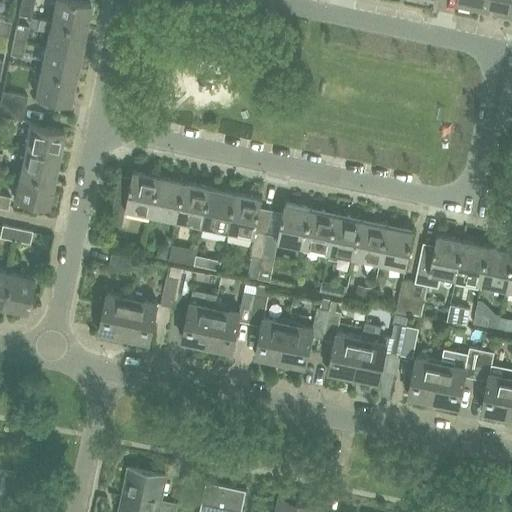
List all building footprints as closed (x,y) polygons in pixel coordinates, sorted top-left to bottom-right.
[(31,16),(34,0),(21,0),(18,13),(31,16)] [(55,0),(51,20),(85,27),(91,2),(81,0),(55,0)] [(509,12),(511,0),(484,0),(483,7),(509,12)] [(85,27),(51,20),(38,17),(36,27),(49,30),(46,45),(80,52),(85,27)] [(0,33),(8,35),(11,20),(0,18),(0,33)] [(13,38),(25,40),(29,25),(17,23),(13,38)] [(22,55),(25,40),(13,38),(10,53),(22,55)] [(75,76),(80,52),(46,45),(41,69),(75,76)] [(70,102),(75,76),(41,69),(35,94),(70,102)] [(0,101),(25,106),(27,94),(3,89),(0,101)] [(0,113),(22,118),(25,106),(0,101),(0,113)] [(25,147),(59,154),(64,129),(30,121),(25,147)] [(54,179),(59,154),(25,147),(19,172),(54,179)] [(152,213),(160,174),(134,169),(127,200),(115,197),(109,222),(122,225),(126,208),(152,213)] [(48,204),(54,179),(19,172),(14,196),(48,204)] [(177,219),(185,179),(160,174),(152,213),(177,219)] [(202,224),(211,185),(185,179),(177,219),(202,224)] [(228,229),(236,190),(211,185),(202,224),(228,229)] [(228,229),(254,235),(262,196),(236,190),(228,229)] [(0,205),(8,208),(10,195),(0,193),(0,205)] [(303,245),(311,206),(285,200),(277,240),(303,245)] [(328,250),(336,211),(311,206),(303,245),(328,250)] [(354,256),(362,217),(336,211),(328,250),(327,258),(338,261),(340,253),(354,256)] [(380,261),(388,222),(362,217),(354,256),(380,261)] [(388,222),(380,261),(406,267),(414,227),(388,222)] [(0,235),(15,238),(17,226),(2,223),(0,233),(0,235)] [(30,242),(32,229),(17,226),(15,238),(30,242)] [(455,278),(463,239),(438,233),(429,273),(455,278)] [(248,274),(258,276),(263,252),(266,237),(255,235),(250,254),(253,254),(248,274)] [(480,283),(489,244),(463,239),(455,278),(480,283)] [(506,289),(511,259),(511,248),(489,244),(480,283),(506,289)] [(167,247),(159,245),(157,255),(163,257),(168,258),(170,247),(167,247)] [(197,250),(178,246),(175,259),(194,263),(197,250)] [(112,252),(110,264),(138,270),(141,258),(112,252)] [(263,252),(258,276),(270,279),(275,254),(263,252)] [(196,253),(194,263),(220,269),(222,259),(196,253)] [(26,310),(33,275),(8,270),(1,305),(26,310)] [(173,305),(179,277),(167,274),(161,303),(173,305)] [(179,277),(173,305),(185,308),(191,279),(179,277)] [(409,311),(415,281),(403,278),(396,309),(409,311)] [(415,281),(409,311),(422,314),(428,284),(415,281)] [(280,359),(288,320),(264,315),(270,285),(258,283),(256,293),(250,321),(262,324),(256,354),(280,359)] [(358,284),(355,297),(356,297),(371,300),(372,293),(374,286),(358,283),(358,284)] [(125,334),(133,296),(108,290),(100,329),(125,334)] [(250,321),(256,293),(244,291),(240,310),(215,305),(207,343),(232,348),(238,319),(250,321)] [(192,292),(183,338),(207,343),(215,305),(205,302),(207,295),(192,292)] [(133,296),(125,334),(150,339),(158,301),(133,296)] [(321,305),(321,306),(329,308),(331,298),(323,296),(321,305)] [(470,308),(450,304),(447,319),(467,324),(470,308)] [(323,337),(329,308),(321,306),(318,306),(314,325),(288,320),(280,359),(305,364),(312,334),(323,337)] [(354,374),(362,335),(338,330),(342,311),(329,308),(323,337),(335,339),(329,369),(354,374)] [(491,315),(475,311),(472,322),(489,326),(491,315)] [(511,317),(500,315),(498,327),(511,330),(511,317)] [(400,353),(406,325),(395,322),(389,351),(400,353)] [(406,325),(400,353),(413,356),(419,327),(406,325)] [(362,335),(354,374),(379,380),(387,341),(362,335)] [(476,377),(482,349),(470,346),(466,366),(441,360),(433,398),(459,404),(465,375),(476,377)] [(506,414),(511,385),(511,375),(491,371),(495,352),(482,349),(476,377),(488,380),(482,409),(506,414)] [(433,398),(441,360),(417,355),(409,393),(433,398)] [(173,511),(160,509),(161,505),(152,503),(154,498),(158,499),(164,472),(128,464),(118,511),(124,511),(173,511)] [(0,511),(6,511),(15,469),(0,466),(0,511)] [(240,511),(246,489),(207,481),(199,511),(240,511)] [(321,511),(323,505),(280,496),(276,511),(321,511)]
